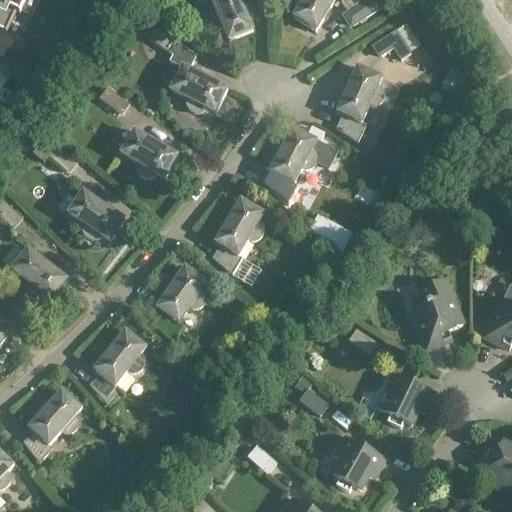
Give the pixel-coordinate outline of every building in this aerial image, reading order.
[(0,0),(0,30),(6,33),(16,12),(20,14),(21,13),(31,17),(39,0),(0,0)] [(217,34),(221,35),(225,34),(229,44),(253,34),(238,0),(210,0),(217,15),(214,17),(212,21),(211,24),(212,28),(214,31),(217,34)] [(295,0),(295,1),(295,5),(296,9),(299,12),(293,21),(315,34),(336,0),(339,0),(349,14),(345,17),(353,28),(381,10),(374,0),(295,0)] [(155,30),(147,41),(172,58),(169,63),(181,69),(189,73),(196,58),(155,30)] [(409,58),(393,35),(371,49),(379,61),(391,53),(399,65),(409,58)] [(227,92),(189,73),(181,69),(169,92),(187,101),(187,105),(187,109),(189,112),(192,115),(196,116),(200,115),(204,114),(206,111),(216,116),(227,92)] [(377,89),(382,79),(358,69),(337,116),(343,119),(335,131),(358,146),(366,128),(361,126),(369,109),(373,109),(376,108),(380,106),(382,102),(383,99),(382,95),(380,91),(377,89)] [(127,106),(107,90),(99,101),(119,117),(127,106)] [(293,131),(263,189),(288,208),(297,191),(293,188),(302,171),(306,172),(309,171),(313,169),(315,166),(327,172),(337,154),(293,131)] [(178,160),(133,133),(120,155),(137,166),(136,169),(137,173),(139,177),(142,179),(145,181),(149,181),(153,179),(156,177),(165,182),(178,160)] [(44,138),(30,155),(42,165),(47,158),(56,148),(44,138)] [(75,165),(56,148),(47,158),(67,175),(75,165)] [(380,148),(372,161),(389,172),(397,160),(380,148)] [(125,223),(82,194),(67,216),(84,227),(83,231),(83,234),(85,238),(87,241),(91,242),(95,242),(99,241),(102,239),(110,245),(125,223)] [(221,250),(212,261),(232,279),(252,290),(262,273),(238,259),(248,243),(251,244),(255,243),(259,241),(261,238),(263,235),(262,231),(261,227),(259,224),(264,215),(242,202),(215,247),(221,250)] [(21,220),(2,203),(0,204),(0,219),(11,230),(21,220)] [(320,217),(312,232),(341,254),(351,236),(320,217)] [(68,283),(27,252),(11,272),(27,284),(25,288),(25,292),(27,296),(29,298),(33,300),(37,301),(40,300),(44,298),(52,304),(68,283)] [(204,296),(201,293),(207,284),(186,269),(156,312),(162,316),(152,326),(171,345),(183,329),(178,326),(189,311),(193,312),(197,311),(200,310),(203,307),(205,303),(205,300),(204,296)] [(462,328),(456,314),(457,313),(457,312),(457,311),(457,310),(456,309),(455,307),(453,306),(444,283),(420,293),(427,309),(411,315),(427,354),(444,348),(440,337),(462,328)] [(511,288),(510,288),(503,303),(485,341),(501,349),(505,339),(511,342),(511,288)] [(293,309),(285,318),(294,326),(302,317),(293,309)] [(142,361),(140,358),(147,349),(126,333),(94,374),(99,378),(89,388),(107,408),(119,392),(115,389),(127,375),(130,376),(134,376),(138,374),(141,372),(143,368),(143,365),(142,361)] [(348,344),(370,359),(377,347),(356,333),(348,344)] [(411,429),(418,414),(425,417),(435,397),(393,376),(386,391),(392,394),(382,415),(390,419),(387,425),(400,432),(404,425),(411,429)] [(198,386),(186,401),(197,409),(209,394),(198,386)] [(48,449),(61,434),(64,436),(68,436),(72,435),(75,433),(77,429),(78,426),(77,422),(75,418),(82,411),(63,393),(28,432),(33,437),(22,446),(39,467),(52,452),(48,449)] [(299,404),(320,419),(328,409),(308,393),(299,404)] [(360,494),(368,480),(374,483),(386,463),(345,440),(337,455),(343,458),(332,478),(339,483),(336,489),(349,496),(352,490),(360,494)] [(511,448),(502,443),(492,465),(482,461),(474,477),(511,494),(511,448)] [(248,460),(267,477),(276,467),(257,450),(248,460)] [(8,479),(7,475),(14,468),(0,453),(0,492),(2,492),(6,489),(8,486),(9,482),(8,479)] [(309,511),(292,501),(285,511),(309,511)]
